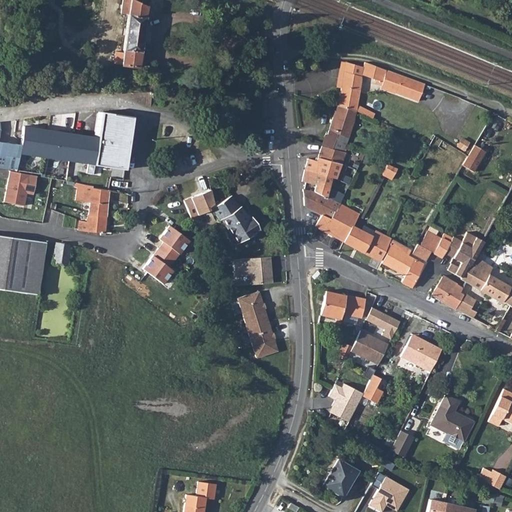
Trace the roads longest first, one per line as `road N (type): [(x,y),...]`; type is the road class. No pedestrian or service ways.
road 1 (tertiary): [(253,511),(298,392),(296,251)]
road 2 (track): [(280,56),(367,60),(511,113)]
road 3 (residential): [(296,251),(511,351)]
road 4 (residential): [(234,159),(181,124),(147,114),(139,163),(152,187),(170,180)]
road 5 (tertiary): [(288,165),(279,37),(286,0)]
road 6 (residential): [(511,55),(375,0)]
